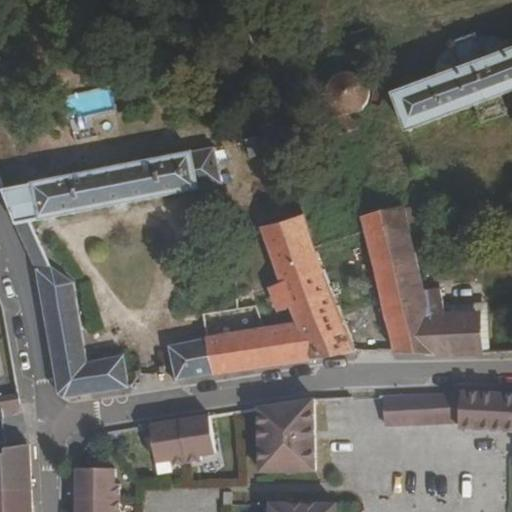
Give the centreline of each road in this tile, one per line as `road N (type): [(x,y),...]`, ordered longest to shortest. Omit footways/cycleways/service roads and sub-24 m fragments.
road 1 (residential): [(369,376),(52,416)]
road 2 (residential): [(52,416),(0,215)]
road 3 (residential): [(369,376),(370,448),(484,451)]
road 4 (residential): [(511,371),(369,376)]
